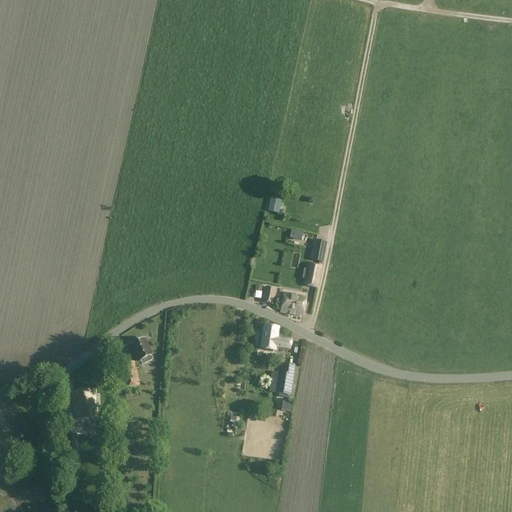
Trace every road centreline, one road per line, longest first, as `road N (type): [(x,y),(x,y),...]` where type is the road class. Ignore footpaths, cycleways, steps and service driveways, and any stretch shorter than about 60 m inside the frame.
road 1 (unclassified): [(0,392),(64,372),(152,312),(209,299),(260,311),(380,369),(442,379),(511,375)]
road 2 (track): [(378,3),(332,233)]
